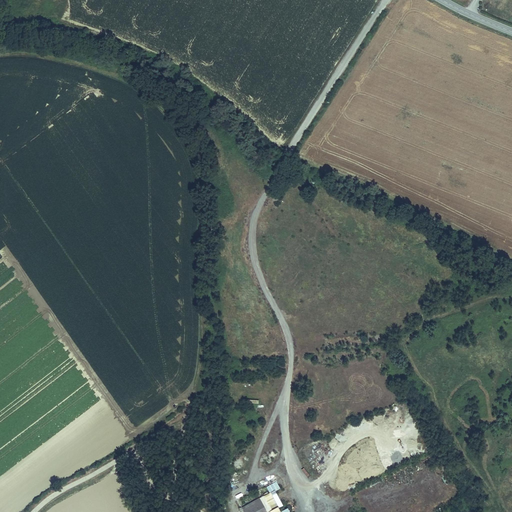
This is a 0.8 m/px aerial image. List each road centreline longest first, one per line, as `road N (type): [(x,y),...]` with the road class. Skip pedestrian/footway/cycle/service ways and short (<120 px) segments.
road 1 (track): [(201,511),(154,488),(134,451),(34,511)]
road 2 (track): [(198,238),(203,344),(187,421)]
